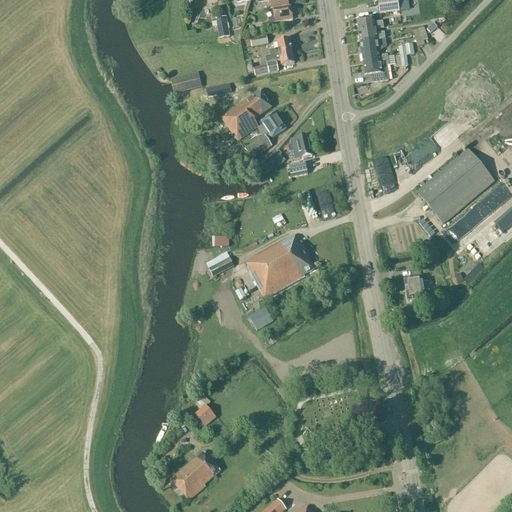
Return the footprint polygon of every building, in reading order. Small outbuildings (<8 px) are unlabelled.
[(289,7),(287,0),(258,0),(259,4),(270,2),(271,10),(289,7)] [(399,12),(399,11),(397,0),(384,0),(377,1),(379,15),(399,12)] [(293,21),(290,8),(273,11),(274,18),(268,19),(269,24),(262,25),(263,32),(276,29),(275,24),(293,21)] [(230,38),(226,17),(215,19),(217,30),(219,40),(230,38)] [(358,33),(375,31),(383,30),(382,23),(374,24),(374,19),(357,22),(358,33)] [(413,31),(419,47),(431,42),(425,26),(413,31)] [(360,44),(377,42),(385,39),(384,33),(376,35),(375,31),(358,33),(360,44)] [(268,46),(267,36),(250,39),(251,48),(268,46)] [(292,52),(290,40),(277,43),(279,52),(276,53),(275,51),(270,52),(271,56),(292,52)] [(360,44),(362,55),(379,53),(386,48),(385,41),(377,42),(360,44)] [(406,57),(407,57),(414,56),(413,45),(405,46),(405,47),(406,57)] [(406,57),(405,47),(398,48),(401,68),(408,67),(407,57),(406,57)] [(271,56),(265,57),(266,64),(280,62),(281,67),(294,65),(292,52),(271,56)] [(380,64),(388,57),(387,55),(379,57),(379,53),(362,55),(363,66),(380,64)] [(389,67),(388,57),(380,64),(363,66),(365,77),(371,76),(373,84),(388,82),(386,67),(389,67)] [(278,73),(276,64),(253,69),(255,78),(278,73)] [(197,75),(170,81),(171,83),(173,92),(173,94),(200,88),(197,75)] [(271,109),(260,91),(220,117),(232,136),(234,135),(238,141),(238,140),(239,141),(259,128),(254,121),(271,109)] [(286,130),(275,114),(261,123),(272,140),(286,130)] [(271,147),(265,137),(245,150),(252,160),(271,147)] [(312,157),(308,137),(291,141),(292,147),(290,147),(291,152),(293,152),(295,160),(312,157)] [(390,154),(375,156),(378,176),(391,173),(390,166),(406,163),(404,150),(390,153),(390,154)] [(494,183),(469,152),(468,151),(416,193),(443,225),(494,183)] [(292,179),(296,178),(307,175),(305,163),(289,167),(292,179)] [(276,227),(286,224),(283,214),(273,216),(276,227)] [(299,246),(294,236),(246,263),(250,271),(249,272),(265,301),(305,279),(304,277),(314,271),(300,245),(299,246)] [(213,278),(234,267),(227,254),(206,265),(213,278)] [(404,281),(407,302),(425,300),(423,292),(429,291),(427,282),(422,283),(421,278),(404,281)] [(431,298),(432,304),(442,301),(440,295),(431,298)] [(265,309),(249,319),(257,332),(273,323),(265,309)] [(215,419),(206,408),(195,416),(205,427),(211,422),(215,419)] [(220,472),(203,453),(170,481),(189,502),(205,488),(204,486),(220,472)] [(284,511),(286,510),(277,500),(262,511),(284,511)]
